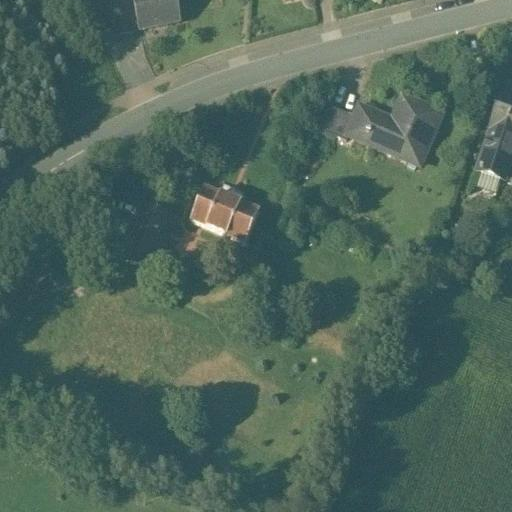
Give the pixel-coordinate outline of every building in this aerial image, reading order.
[(93,0),(97,13),(112,8),(109,0),(93,0)] [(172,0),(134,0),(131,1),(138,33),(178,25),(172,0)] [(511,38),(509,38),(501,59),(511,63),(511,38)] [(511,102),(500,99),(489,134),(490,134),(511,141),(511,102)] [(440,118),(401,102),(391,126),(358,112),(354,121),(346,139),(347,140),(418,170),(440,118)] [(354,121),(326,110),(316,133),(345,145),(347,140),(346,139),(354,121)] [(511,154),(511,141),(490,134),(476,176),(502,185),(511,154)] [(257,215),(204,193),(190,225),(243,247),(257,215)] [(166,223),(140,213),(119,265),(145,276),(166,223)]
